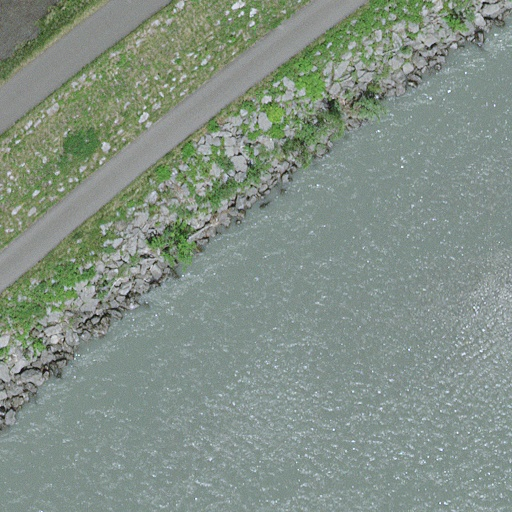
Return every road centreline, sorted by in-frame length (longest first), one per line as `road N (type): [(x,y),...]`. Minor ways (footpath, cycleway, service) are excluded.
road 1 (track): [(0,273),(224,88),(347,0)]
road 2 (track): [(145,0),(0,117)]
